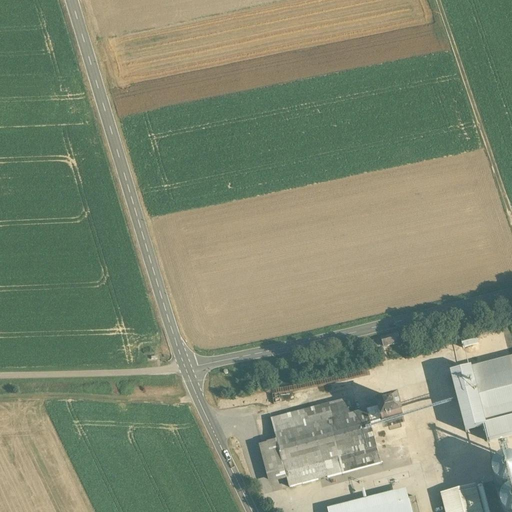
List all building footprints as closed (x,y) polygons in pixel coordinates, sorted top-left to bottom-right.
[(398,334),(381,339),(384,348),(400,343),(398,334)] [(511,431),(511,368),(462,381),(477,441),(511,431)] [(280,426),(296,494),(391,471),(378,420),(360,424),(356,408),(280,426)] [(509,492),(501,500),(504,511),(511,511),(511,461),(506,463),(497,471),(499,481),(509,492)] [(441,496),(444,511),(486,511),(480,486),(441,496)] [(411,511),(406,493),(332,511),(411,511)]
